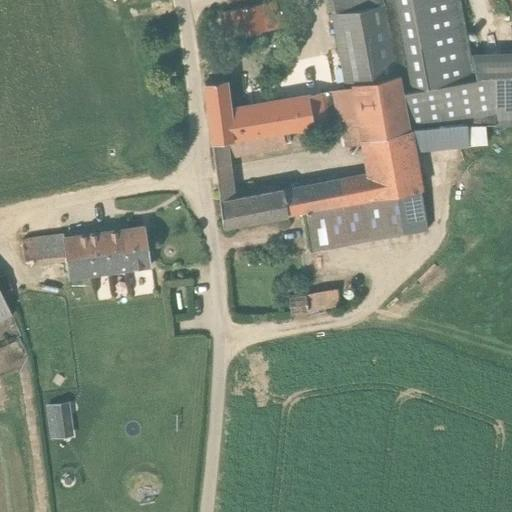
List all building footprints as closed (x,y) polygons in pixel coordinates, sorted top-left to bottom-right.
[(204,83),(212,145),(283,133),(313,128),(313,126),(338,121),(343,146),(359,143),(412,132),(415,152),(468,146),(466,125),(498,125),(497,126),(511,125),(511,52),(470,54),(459,0),(328,0),(345,90),(308,97),(306,94),(257,102),(230,107),(226,79),(204,83)] [(227,38),(274,28),(269,3),(222,13),(227,38)] [(364,173),(234,196),(230,169),(215,171),(222,226),(305,211),(312,252),(427,231),(420,191),(422,190),(415,152),(412,132),(359,143),(364,173)] [(283,133),(212,145),(215,171),(230,169),(229,158),(285,148),(283,133)] [(65,256),(68,278),(150,266),(145,227),(63,239),(63,235),(22,241),(24,261),(65,256)] [(0,320),(11,315),(0,291),(0,320)] [(290,314),(338,308),(336,291),(288,297),(290,314)] [(69,402),(45,405),(47,417),(70,414),(69,402)]
